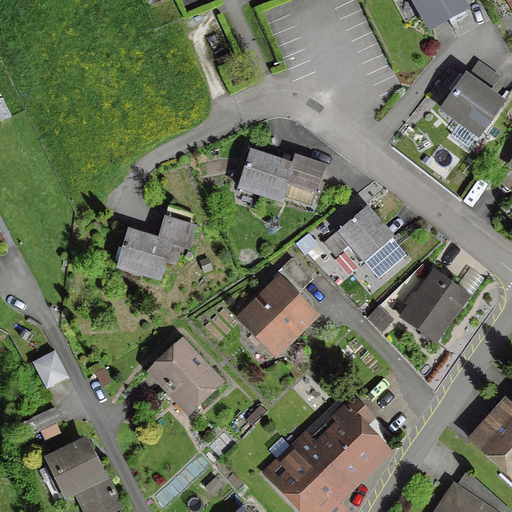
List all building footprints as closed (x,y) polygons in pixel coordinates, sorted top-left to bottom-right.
[(412,0),(428,28),(453,15),(461,10),(455,0),(412,0)] [(463,80),(441,110),(476,136),(498,105),(463,80)] [(289,167),(271,161),(248,153),(237,189),(278,203),(280,196),(308,205),(310,200),(311,201),(322,168),(292,158),(289,167)] [(126,233),(115,269),(157,281),(163,262),(169,264),(177,248),(186,251),(192,229),(187,227),(190,215),(166,207),(155,241),(126,233)] [(390,240),(379,227),(364,209),(322,245),(332,257),(347,245),(362,264),(390,240)] [(301,254),(313,245),(306,236),(294,246),(301,254)] [(273,350),(297,326),(307,317),(290,299),(310,280),(289,259),(269,278),(277,286),(243,319),(273,350)] [(400,319),(431,341),(464,297),(433,274),(400,319)] [(375,310),(367,319),(379,331),(388,322),(375,310)] [(150,373),(160,384),(188,413),(217,385),(178,344),(148,371),(150,373)] [(299,511),(316,511),(381,450),(378,447),(389,438),(369,417),(368,419),(353,404),(345,412),(336,403),(303,434),(304,436),(264,475),(299,511)] [(511,412),(502,403),(468,440),(511,480),(511,412)] [(58,421),(52,409),(20,423),(26,436),(35,431),(35,432),(58,421)] [(87,453),(83,444),(41,464),(50,481),(55,478),(63,495),(80,487),(92,511),(107,511),(118,507),(102,475),(99,476),(87,453)] [(505,511),(464,474),(453,491),(452,491),(451,492),(437,511),(505,511)] [(220,486),(213,479),(202,488),(210,496),(220,486)]
